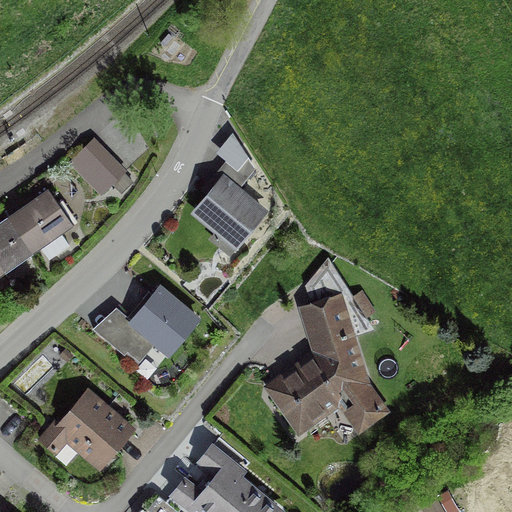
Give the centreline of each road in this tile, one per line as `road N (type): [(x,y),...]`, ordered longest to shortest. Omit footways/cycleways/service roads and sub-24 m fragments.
road 1 (residential): [(0,359),(166,185),(267,0)]
road 2 (residential): [(293,325),(257,333),(106,511)]
